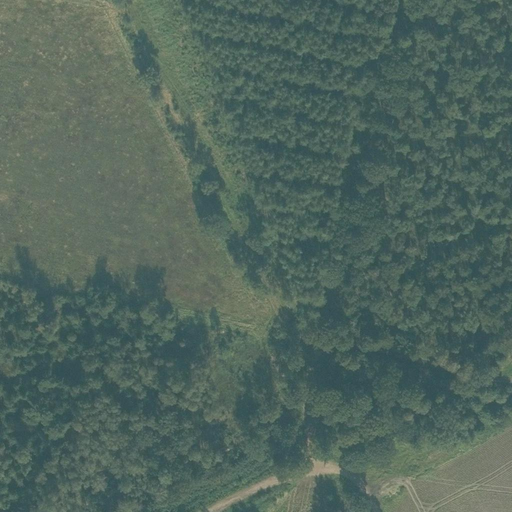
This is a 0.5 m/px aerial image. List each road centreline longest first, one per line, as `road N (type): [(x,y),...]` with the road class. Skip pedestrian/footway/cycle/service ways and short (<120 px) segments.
road 1 (track): [(115,0),(311,402),(378,511)]
road 2 (track): [(398,0),(311,402)]
road 3 (track): [(330,342),(511,378)]
road 4 (track): [(342,452),(211,511)]
